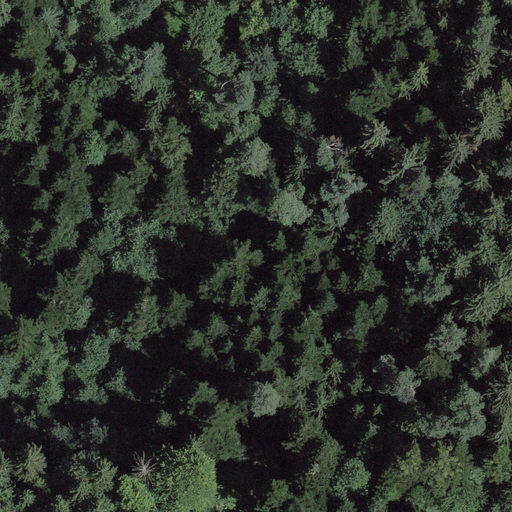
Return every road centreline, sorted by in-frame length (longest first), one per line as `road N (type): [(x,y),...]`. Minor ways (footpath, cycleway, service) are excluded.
road 1 (track): [(0,58),(261,225),(440,321),(511,342)]
road 2 (track): [(0,445),(158,482),(451,511)]
